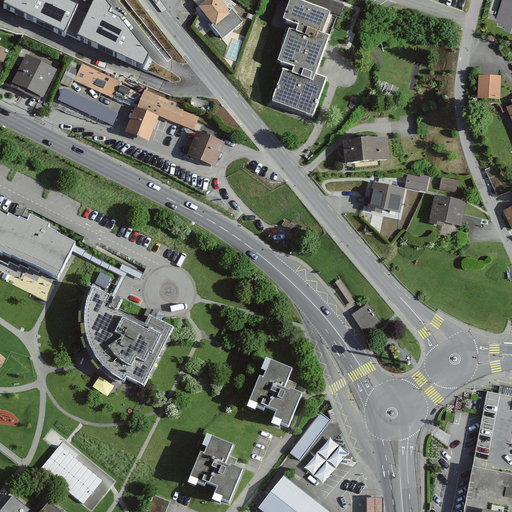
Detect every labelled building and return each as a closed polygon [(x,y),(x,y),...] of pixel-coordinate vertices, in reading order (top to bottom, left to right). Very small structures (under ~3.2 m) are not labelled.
[(80,7),(65,0),(2,0),(0,5),(66,36),(80,7)] [(151,52),(108,0),(94,0),(76,40),(142,70),(151,52)] [(229,14),(217,0),(192,0),(214,25),(212,27),(224,41),(244,24),(233,11),(229,14)] [(345,8),(324,0),(289,0),(293,1),(285,23),(302,30),(300,36),(293,33),(281,65),(298,71),(296,78),(287,74),(275,105),(316,120),(330,82),(320,78),(334,40),(327,37),(335,16),(341,18),(345,8)] [(511,0),(503,0),(498,18),(509,21),(507,26),(511,27),(511,0)] [(44,101),(57,72),(26,58),(13,86),(15,87),(13,91),(40,103),(42,100),(44,101)] [(74,84),(113,101),(120,84),(82,67),(74,84)] [(500,78),(478,77),(477,100),(499,100),(500,78)] [(113,129),(118,117),(65,92),(59,104),(113,129)] [(138,111),(137,110),(127,135),(150,145),(160,119),(193,132),(200,115),(145,94),(138,111)] [(217,169),(227,144),(199,134),(189,158),(217,169)] [(393,162),(390,139),(344,144),(347,167),(393,162)] [(407,174),(406,188),(428,190),(429,176),(407,174)] [(402,214),(407,191),(375,185),(369,213),(383,216),(384,211),(402,214)] [(465,227),(469,203),(436,197),(430,227),(444,229),(445,223),(465,227)] [(0,262),(8,267),(10,262),(57,285),(77,248),(47,234),(49,230),(30,220),(27,224),(18,223),(0,220),(0,262)] [(287,229),(290,223),(285,220),(282,225),(287,229)] [(290,223),(287,229),(294,233),(291,238),(304,246),(311,236),(290,223)] [(100,273),(94,285),(105,290),(111,278),(100,273)] [(124,385),(128,387),(131,382),(149,391),(177,332),(152,319),(148,327),(122,314),(126,306),(97,291),(95,295),(89,292),(85,305),(83,318),(83,334),(86,350),(94,364),(102,374),(111,383),(122,389),(124,385)] [(382,325),(368,305),(359,312),(352,317),(366,337),(382,325)] [(293,370),(265,359),(261,370),(265,372),(262,378),(259,377),(247,407),(255,410),(256,408),(264,411),(265,407),(277,412),(272,424),(280,427),(281,424),(288,427),(302,395),(289,389),(289,391),(285,389),(293,370)] [(114,388),(99,378),(92,388),(106,398),(114,388)] [(511,387),(500,385),(498,394),(511,396),(511,387)] [(511,511),(511,396),(498,394),(487,392),(483,415),(477,444),(475,456),(473,468),(464,511),(511,511)] [(332,408),(328,410),(331,419),(336,418),(333,408),(332,408)] [(295,444),(289,452),(299,460),(331,420),(321,412),(295,444)] [(234,447),(207,436),(202,447),(206,449),(204,455),(200,454),(188,484),(196,488),(197,485),(205,489),(206,485),(218,489),(213,501),(221,504),(222,502),(230,505),(244,471),(231,466),(230,468),(226,466),(234,447)] [(329,437),(304,466),(323,482),(348,452),(329,437)] [(101,481),(59,447),(41,469),(83,503),(101,481)] [(266,511),(332,511),(284,474),(268,494),(259,506),(266,511)] [(259,506),(268,494),(261,489),(252,501),(259,506)] [(59,511),(48,502),(39,511),(33,511),(12,495),(0,509),(0,511),(59,511)] [(165,511),(169,501),(153,495),(146,511),(165,511)] [(382,511),(382,497),(367,498),(366,511),(382,511)]
